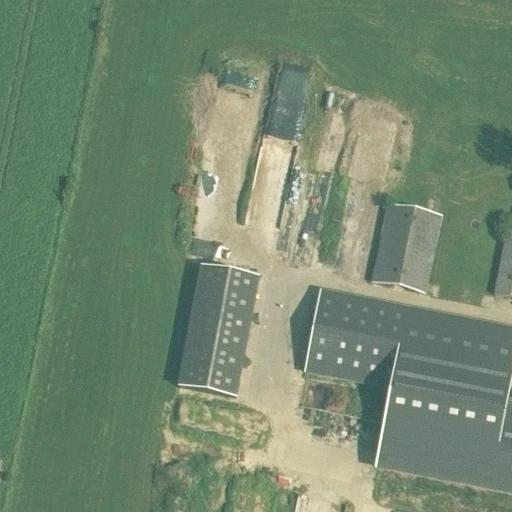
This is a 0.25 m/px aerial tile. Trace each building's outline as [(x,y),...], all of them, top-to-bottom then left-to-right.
[(426,297),(442,219),(387,208),(371,286),(426,297)] [(488,222),(473,223),(474,245),(490,244),(488,222)] [(511,301),(511,233),(506,232),(493,298),(511,301)] [(255,302),(257,267),(197,263),(190,385),(243,388),(248,302),(255,302)] [(304,377),(390,394),(376,472),(511,497),(511,414),(506,413),(511,379),(511,330),(320,293),(304,377)] [(321,405),(337,408),(342,390),(325,387),(321,405)]
